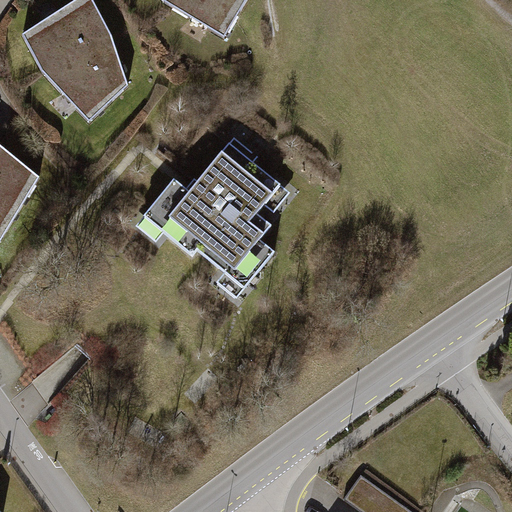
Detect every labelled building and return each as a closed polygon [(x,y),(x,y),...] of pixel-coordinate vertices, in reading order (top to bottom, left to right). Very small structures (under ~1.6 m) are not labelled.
[(112,36),(91,0),(79,0),(24,36),(43,74),(112,36)] [(247,0),(173,0),(168,5),(225,38),(247,0)] [(112,36),(43,74),(89,123),(128,87),(112,36)] [(0,147),(0,242),(39,179),(0,147)] [(175,185),(147,221),(194,260),(200,253),(244,289),(272,256),(260,246),(271,232),(255,218),(279,188),(230,148),(190,197),(175,185)] [(409,511),(363,479),(346,503),(358,511),(409,511)]
